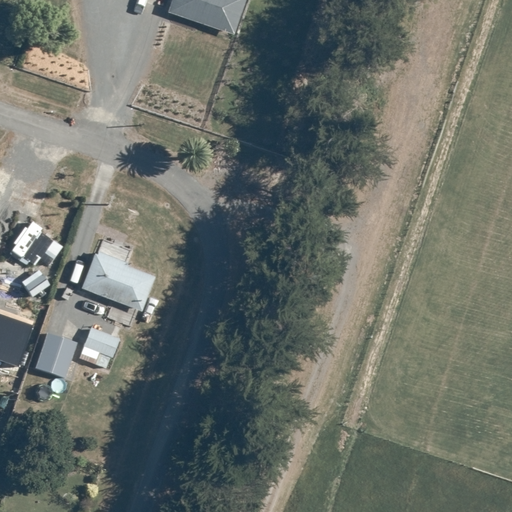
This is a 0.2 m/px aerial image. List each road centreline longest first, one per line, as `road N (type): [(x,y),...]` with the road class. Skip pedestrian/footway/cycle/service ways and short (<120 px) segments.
road 1 (residential): [(144,511),(214,300),(216,244),(207,217),(154,167),(0,111)]
road 2 (unknown): [(113,150),(93,0)]
